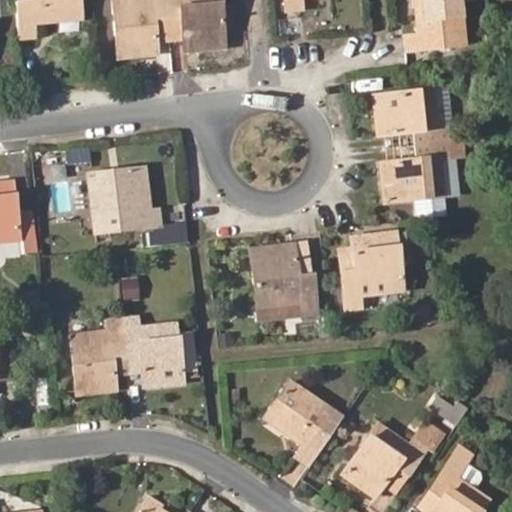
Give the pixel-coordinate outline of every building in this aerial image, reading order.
[(34,38),(33,23),(56,21),(55,15),(80,13),(79,0),(29,0),(30,1),(15,2),(18,39),(34,38)] [(156,41),(154,19),(167,18),(165,0),(112,0),(117,58),(157,54),(156,41)] [(225,48),(221,3),(203,5),(202,0),(165,0),(167,18),(180,17),(183,38),(184,52),(225,48)] [(284,0),(286,11),(301,9),(300,0),(284,0)] [(464,46),(459,0),(420,0),(421,11),(415,11),(418,34),(403,35),(404,52),(464,46)] [(421,11),(420,0),(413,0),(415,11),(421,11)] [(81,19),(80,13),(55,15),(56,21),(81,19)] [(183,38),(180,17),(167,18),(169,39),(183,38)] [(169,39),(167,18),(154,19),(156,41),(169,39)] [(451,128),(447,88),(432,89),(437,129),(451,128)] [(437,129),(432,89),(373,95),(377,136),(412,132),(413,146),(463,142),(461,126),(451,128),(437,129)] [(443,196),(439,159),(454,157),(464,156),(463,142),(413,146),(415,159),(379,163),(383,204),(413,200),(415,219),(445,216),(443,196)] [(458,195),(454,157),(439,159),(443,196),(458,195)] [(160,225),(158,210),(149,211),(143,212),(140,186),(146,185),(144,168),(87,174),(94,233),(160,225)] [(71,211),(68,180),(50,182),(54,212),(71,211)] [(149,211),(146,185),(140,186),(143,212),(149,211)] [(0,242),(18,240),(11,187),(0,188),(0,242)] [(35,250),(30,212),(19,214),(23,251),(35,250)] [(402,291),(395,231),(350,237),(351,250),(354,271),(340,272),(344,310),(361,308),(359,296),(402,291)] [(184,243),(183,233),(164,234),(165,245),(184,243)] [(316,313),(311,276),(297,278),(293,244),(267,247),(268,252),(250,254),(257,308),(301,302),(302,315),(316,313)] [(354,271),(351,250),(337,252),(340,272),(354,271)] [(138,299),(136,279),(122,280),(124,300),(138,299)] [(183,383),(176,324),(137,328),(136,318),(122,319),(125,355),(139,354),(141,371),(143,387),(183,383)] [(125,355),(122,319),(106,321),(107,331),(70,336),(76,394),(115,390),(113,374),(111,357),(125,355)] [(331,337),(330,326),(318,327),(319,338),(331,337)] [(141,371),(139,354),(125,355),(127,372),(141,371)] [(127,372),(125,355),(111,357),(113,374),(127,372)] [(309,466),(342,418),(288,381),(267,413),(288,427),(285,432),(303,445),(295,457),(309,466)] [(446,418),(453,408),(435,396),(428,406),(446,418)] [(452,430),(462,415),(458,412),(447,427),(452,430)] [(288,427),(267,413),(263,418),(285,432),(288,427)] [(408,474),(428,446),(433,450),(442,435),(424,423),(408,446),(376,424),(341,474),(375,497),(384,484),(397,466),(408,474)] [(480,511),(488,501),(472,490),(480,479),(479,473),(466,464),(471,456),(458,447),(430,489),(441,497),(431,511),(480,511)] [(395,492),(408,474),(397,466),(384,484),(395,492)] [(426,511),(431,511),(441,497),(430,489),(419,506),(426,511)] [(161,511),(156,508),(158,505),(146,497),(136,511),(161,511)]
